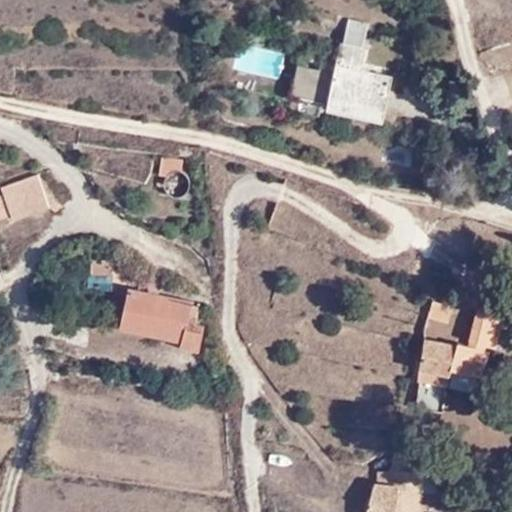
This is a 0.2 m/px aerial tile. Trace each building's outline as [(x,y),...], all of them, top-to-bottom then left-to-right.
[(330,95),(385,107),(393,74),(362,67),(367,46),(342,39),(333,72),(298,63),(291,93),(328,102),(330,95)] [(328,102),(327,105),(383,117),(385,107),(330,95),(328,102)] [(172,170),(181,170),(183,157),(161,155),(159,173),(166,174),(172,170)] [(0,219),(11,216),(13,221),(46,208),(55,211),(60,206),(40,173),(0,186),(0,219)] [(91,271),(113,272),(115,258),(91,258),(91,271)] [(179,343),(197,347),(204,322),(196,320),(196,313),(191,311),(193,300),(128,286),(121,325),(180,338),(179,343)] [(428,315),(447,321),(452,304),(431,298),(428,315)] [(472,338),(496,345),(504,314),(479,308),(472,338)] [(423,336),(419,365),(450,371),(451,366),(480,374),(489,348),(457,339),(457,343),(423,336)] [(450,371),(419,365),(417,378),(475,389),(480,374),(451,366),(450,371)] [(422,471),(395,466),(390,465),(386,482),(373,481),(365,511),(397,511),(402,487),(420,489),(422,471)] [(418,511),(420,489),(402,487),(397,511),(418,511)]
